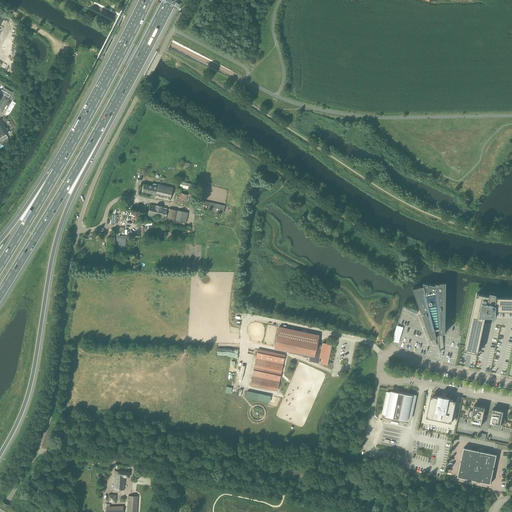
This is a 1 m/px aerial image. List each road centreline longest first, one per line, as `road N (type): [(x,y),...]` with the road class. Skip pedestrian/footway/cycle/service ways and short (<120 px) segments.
road 1 (motorway): [(0,453),(25,397),(57,233),(133,68)]
road 2 (unclassified): [(147,77),(83,206),(38,448)]
road 3 (motorway): [(0,292),(133,68)]
road 4 (unclassified): [(38,448),(85,450),(283,494)]
road 5 (motorway): [(147,0),(58,167)]
road 6 (unclassified): [(388,352),(380,369),(386,379),(511,402)]
road 7 (unclassified): [(511,381),(388,352)]
